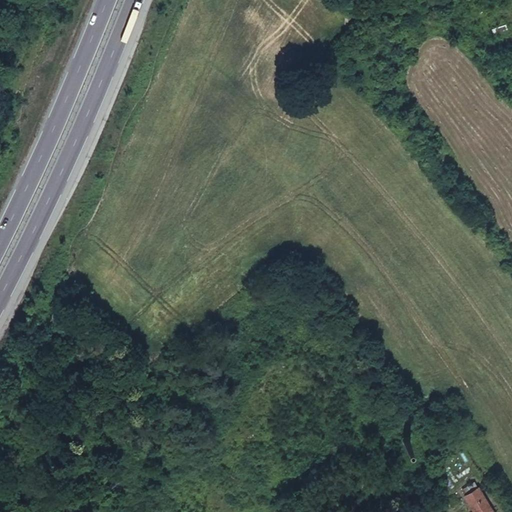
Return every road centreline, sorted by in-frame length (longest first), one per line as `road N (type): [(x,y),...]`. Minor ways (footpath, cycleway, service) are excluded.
road 1 (track): [(0,422),(46,330),(61,260),(174,0)]
road 2 (motorway): [(0,289),(71,156),(131,0)]
road 3 (motorway): [(106,0),(0,239)]
road 4 (track): [(215,511),(205,475),(160,438),(137,442),(116,479),(121,501),(139,511)]
